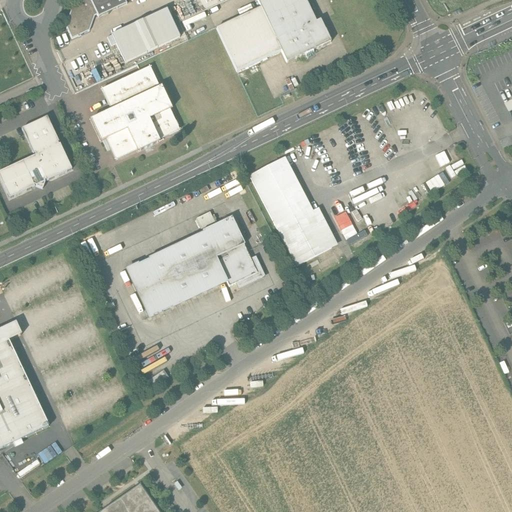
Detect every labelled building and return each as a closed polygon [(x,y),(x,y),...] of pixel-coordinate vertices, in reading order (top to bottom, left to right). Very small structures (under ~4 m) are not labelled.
[(74,0),(65,27),(72,40),(89,32),(94,17),(97,16),(98,19),(126,5),(124,0),(74,0)] [(216,30),(236,73),(281,52),(286,64),(304,56),(306,59),(314,55),(312,52),(330,44),(320,21),(316,23),(304,0),(256,0),(260,9),(216,30)] [(124,64),(179,39),(166,11),(111,36),(124,64)] [(158,141),(179,132),(169,111),(171,110),(161,88),(159,89),(149,68),(101,91),(111,111),(90,121),(100,143),(106,141),(116,161),(136,152),(137,154),(159,143),(158,141)] [(48,181),(71,171),(60,145),(58,146),(57,144),(59,144),(47,118),(21,130),(33,155),(34,155),(35,157),(0,172),(0,180),(9,200),(32,189),(33,186),(35,187),(42,190),(45,183),(44,183),(45,180),(48,181)] [(285,159),(251,176),(301,271),(340,251),(321,213),(315,216),(285,159)] [(235,222),(128,269),(153,324),(239,285),(243,294),(270,281),(260,259),(253,262),(235,222)] [(0,337),(0,453),(52,430),(14,348),(7,335),(0,337)] [(55,442),(38,454),(45,464),(62,452),(55,442)] [(36,461),(17,475),(19,479),(39,465),(36,461)] [(158,511),(140,486),(104,511),(103,511),(158,511)]
